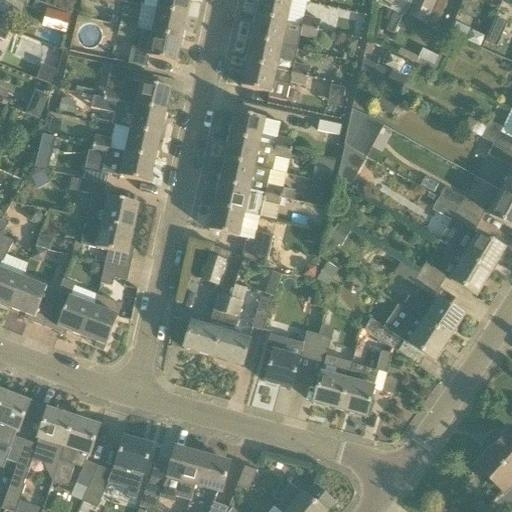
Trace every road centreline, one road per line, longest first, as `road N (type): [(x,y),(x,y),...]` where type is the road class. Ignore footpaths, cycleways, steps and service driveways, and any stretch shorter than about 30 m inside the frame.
road 1 (residential): [(131,397),(222,0)]
road 2 (residential): [(394,488),(344,455),(131,397)]
road 3 (tertiary): [(394,488),(472,384),(511,312)]
road 4 (residential): [(131,397),(0,349)]
